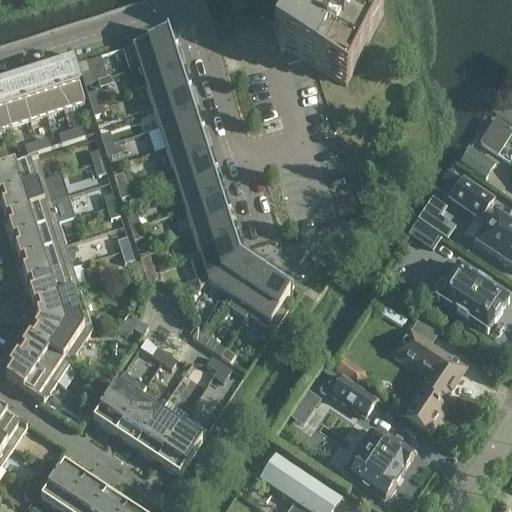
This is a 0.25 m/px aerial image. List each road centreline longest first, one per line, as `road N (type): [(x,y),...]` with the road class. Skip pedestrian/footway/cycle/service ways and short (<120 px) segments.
road 1 (residential): [(268,242),(190,10),(0,66)]
road 2 (track): [(181,511),(368,229)]
